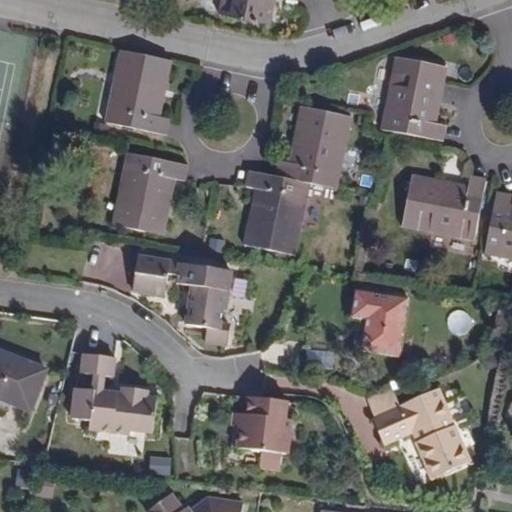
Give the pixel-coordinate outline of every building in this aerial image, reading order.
[(220,0),(218,14),(266,24),(271,2),(262,0),(261,0),(220,0)] [(155,95),(156,88),(165,89),(170,62),(121,52),(115,82),(111,81),(103,124),(168,137),(170,121),(159,119),(163,97),(155,95)] [(396,88),(401,59),(396,58),(391,87),(396,88)] [(440,96),(445,68),(401,59),(396,88),(399,89),(390,133),(444,143),(447,127),(435,124),(438,104),(430,102),(432,94),(440,96)] [(390,133),(399,89),(396,88),(391,87),(382,131),(390,133)] [(163,97),(165,89),(156,88),(155,95),(163,97)] [(438,104),(440,96),(432,94),(430,102),(438,104)] [(335,190),(350,117),(302,107),(290,165),(277,162),(275,177),(248,171),(245,188),(258,191),(253,212),(261,213),(260,221),(252,219),(246,247),(294,257),(300,228),(293,227),(298,199),(306,201),(310,184),(335,190)] [(186,181),(189,166),(128,154),(125,169),(134,171),(128,200),(119,198),(114,227),(163,236),(168,210),(159,208),(160,200),(169,202),(174,179),(186,181)] [(128,200),(134,171),(125,169),(119,198),(128,200)] [(475,240),(487,180),(472,177),(469,189),(448,185),(446,193),(438,192),(440,183),(412,178),(403,223),(432,228),(433,224),(461,229),(460,238),(475,240)] [(446,193),(448,185),(440,183),(438,192),(446,193)] [(511,208),(510,208),(511,195),(497,193),(486,253),(500,256),(501,249),(511,250),(511,208)] [(300,228),(306,201),(298,199),(293,227),(300,228)] [(168,210),(169,202),(160,200),(159,208),(168,210)] [(260,221),(261,213),(253,212),(252,219),(260,221)] [(431,232),(432,228),(403,223),(403,227),(431,232)] [(460,238),(461,229),(433,224),(432,228),(431,232),(460,238)] [(511,250),(501,249),(500,256),(511,258),(511,250)] [(228,313),(235,273),(138,257),(133,292),(166,297),(170,274),(178,276),(184,277),(183,286),(191,287),(188,306),(196,308),(192,327),(207,329),(205,343),(228,347),(232,325),(223,323),(224,312),(228,313)] [(183,286),(184,277),(178,276),(176,284),(183,286)] [(399,357),(408,300),(356,292),(352,318),(366,321),(372,322),(371,330),(365,330),(361,352),(399,357)] [(192,327),(196,308),(188,306),(185,326),(192,327)] [(0,399),(30,412),(46,372),(0,353),(0,399)] [(112,378),(114,359),(85,356),(83,374),(97,376),(105,377),(112,378)] [(103,394),(105,377),(97,376),(95,392),(103,394)] [(153,434),(157,402),(145,400),(146,393),(124,390),(123,396),(103,394),(95,392),(94,395),(77,393),(74,421),(91,424),(90,430),(131,436),(131,431),(153,434)] [(452,434),(447,423),(452,421),(440,394),(373,422),(385,449),(412,438),(416,436),(421,447),(417,448),(432,484),(471,467),(456,432),(452,434)] [(285,431),(286,420),(288,403),(248,398),(246,416),(244,428),(240,427),(238,449),(261,452),(259,468),(281,471),(283,455),(287,456),(291,432),(285,431)] [(244,428),(246,416),(232,414),(231,426),(240,427),(244,428)] [(456,432),(452,421),(447,423),(452,434),(456,432)] [(421,447),(416,436),(412,438),(417,448),(421,447)] [(150,474),(171,475),(172,458),(151,457),(150,474)] [(239,511),(241,501),(208,497),(193,509),(185,511),(175,497),(153,511),(239,511)]
